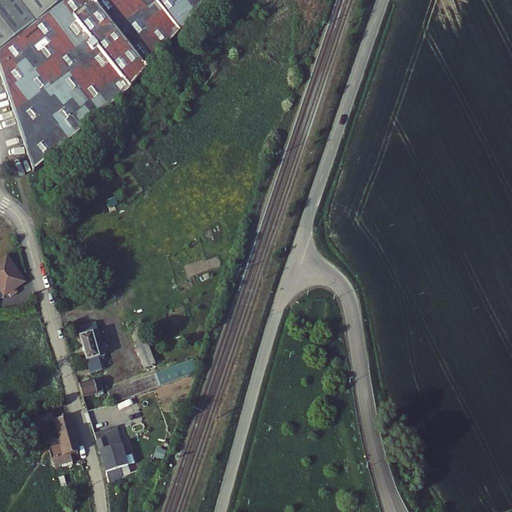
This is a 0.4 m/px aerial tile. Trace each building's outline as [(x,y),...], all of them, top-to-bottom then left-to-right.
[(0,0),(0,73),(33,171),(128,91),(207,0),(0,0)] [(16,273),(2,253),(0,254),(0,276),(3,282),(16,273)] [(92,375),(105,372),(105,359),(107,357),(98,325),(79,331),(92,375)] [(155,366),(146,343),(134,347),(143,370),(155,366)] [(192,361),(108,392),(113,405),(196,374),(192,361)] [(95,383),(80,388),(84,401),(100,396),(95,383)] [(38,408),(40,417),(49,414),(46,406),(38,408)] [(87,414),(89,422),(111,415),(108,406),(105,407),(87,414)] [(40,422),(44,438),(56,434),(60,448),(48,452),(51,465),(56,464),(69,459),(81,456),(68,409),(49,414),(50,419),(40,422)] [(105,477),(125,471),(126,471),(125,467),(121,453),(113,455),(112,453),(108,454),(101,430),(93,433),(105,477)] [(69,459),(56,464),(58,472),(71,468),(69,459)] [(125,471),(127,479),(143,473),(140,463),(125,467),(126,471),(125,471)]
